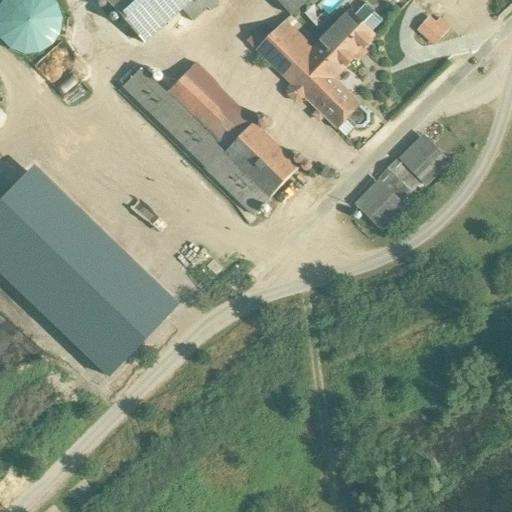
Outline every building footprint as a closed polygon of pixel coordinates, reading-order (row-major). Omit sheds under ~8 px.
[(58,24),(58,19),(58,13),(55,6),(51,0),(1,0),(0,1),(0,2),(0,36),(1,38),(6,43),(12,47),(17,49),(22,51),(29,51),(35,50),(40,48),(46,44),(50,41),(54,35),(56,30),(58,24)] [(103,0),(143,43),(191,0),(103,0)] [(277,0),(292,16),(309,0),(277,0)] [(350,12),(314,50),(310,54),(321,65),(335,79),(376,37),(350,12)] [(409,20),(396,36),(410,48),(424,32),(409,20)] [(314,50),(285,22),(281,26),(310,54),(314,50)] [(310,54),(281,26),(257,50),(296,89),(297,90),(321,65),(310,54)] [(254,123),(194,64),(165,94),(164,94),(225,153),(254,123)] [(335,79),(321,65),(297,90),(296,89),(293,93),(293,99),(296,102),(302,102),(306,98),(338,130),(348,120),(356,128),(364,128),(370,122),(370,114),(361,106),(362,105),(335,79)] [(225,153),(164,94),(165,94),(140,69),(122,87),(254,216),(272,198),(225,153)] [(300,168),(254,123),(225,153),(272,198),(300,168)] [(451,161),(423,133),(397,158),(400,162),(422,183),(425,186),(451,161)] [(400,162),(382,180),(403,202),(422,183),(400,162)] [(382,180),(378,176),(354,200),(383,229),(407,206),(403,202),(382,180)]
